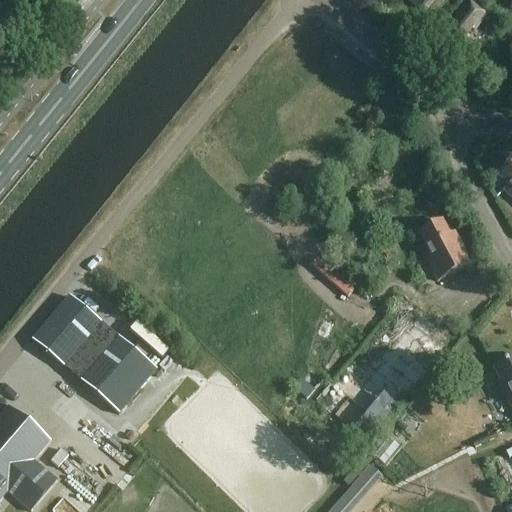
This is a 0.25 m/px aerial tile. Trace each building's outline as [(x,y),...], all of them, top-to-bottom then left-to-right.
[(405,0),(419,11),(428,0),(405,0)] [(447,33),(463,44),(472,32),(474,34),(486,17),(467,4),(447,33)] [(511,166),(502,177),(511,185),(505,191),(511,197),(511,166)] [(419,237),(431,262),(428,263),(439,284),(472,267),(459,243),(453,246),(442,225),(419,237)] [(316,262),(311,268),(347,301),(352,295),(316,262)] [(156,373),(70,299),(32,343),(119,416),(156,373)] [(511,362),(495,370),(505,392),(502,393),(511,415),(511,362)] [(45,414),(78,435),(92,413),(59,391),(45,414)] [(397,411),(382,399),(354,437),(369,448),(397,411)] [(0,503),(7,495),(27,511),(31,511),(57,483),(34,463),(51,444),(16,414),(9,408),(0,418),(0,503)] [(391,443),(376,460),(383,467),(398,449),(391,443)] [(354,511),(382,481),(369,470),(332,511),(354,511)]
